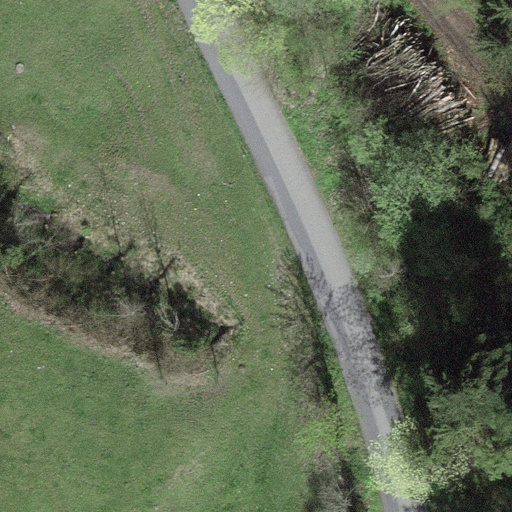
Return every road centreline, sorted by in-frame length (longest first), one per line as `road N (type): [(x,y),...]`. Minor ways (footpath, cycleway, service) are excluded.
road 1 (unclassified): [(205,0),(319,230),(399,436),(412,511)]
road 2 (track): [(511,96),(422,0)]
